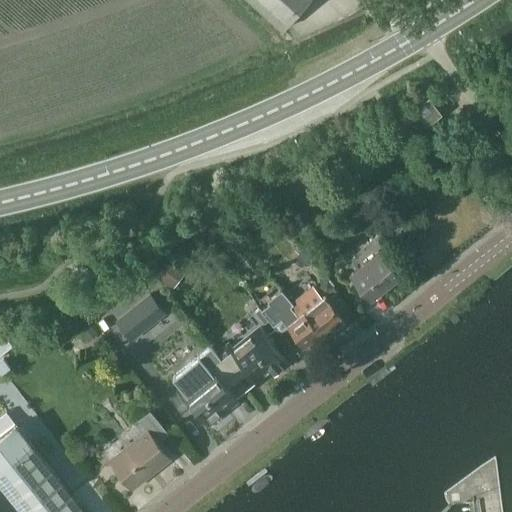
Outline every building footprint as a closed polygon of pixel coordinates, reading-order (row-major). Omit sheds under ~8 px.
[(251,0),(282,28),(307,0),(251,0)] [(426,125),(441,113),(429,97),(414,108),(426,125)] [(370,301),(399,278),(378,251),(349,274),(370,301)] [(168,257),(157,271),(174,284),(185,270),(168,257)] [(293,303),(281,289),(267,299),(269,302),(260,309),(273,324),(283,316),(310,348),(325,336),(305,312),(299,317),(292,306),(294,304),(293,303)] [(150,293),(115,320),(131,340),(165,313),(150,293)] [(305,293),(293,303),(294,304),(292,306),(299,317),(305,312),(325,336),(344,321),(323,294),(312,302),(305,293)] [(229,346),(218,355),(238,379),(248,371),(258,383),(285,362),(260,330),(234,351),(229,346)] [(0,352),(14,342),(7,332),(0,337),(0,352)] [(158,344),(173,368),(193,356),(178,332),(158,344)] [(227,388),(238,379),(218,355),(206,364),(211,369),(183,391),(208,423),(236,400),(227,388)] [(154,438),(165,428),(150,409),(137,419),(146,430),(109,459),(132,488),(169,457),(154,438)] [(84,511),(17,426),(0,439),(0,483),(22,511),(84,511)]
